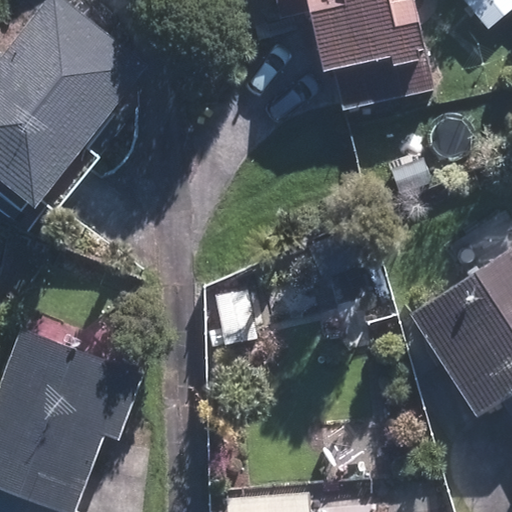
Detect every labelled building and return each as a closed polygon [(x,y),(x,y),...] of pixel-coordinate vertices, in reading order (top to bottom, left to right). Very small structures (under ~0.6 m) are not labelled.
[(0,169),(48,206),(158,63),(75,0),(49,0),(7,55),(0,49),(0,169)] [(340,68),(349,109),(441,88),(420,0),(284,0),(288,16),(321,8),(335,69),(340,68)] [(511,0),(465,0),(491,28),(511,9),(511,0)] [(511,251),(418,313),(485,413),(505,400),(511,409),(511,251)] [(0,511),(93,511),(88,510),(117,431),(131,436),(154,371),(27,325),(0,400),(0,511)] [(319,511),(318,490),(234,496),(234,511),(319,511)]
